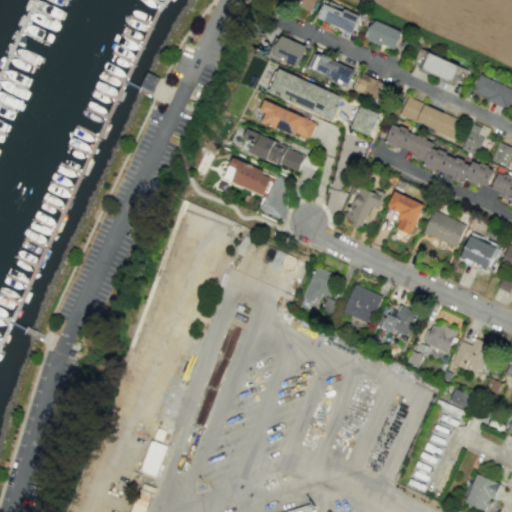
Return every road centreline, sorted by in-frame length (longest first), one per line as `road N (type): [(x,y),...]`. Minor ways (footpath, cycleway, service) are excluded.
road 1 (residential): [(285,22),(511,125)]
road 2 (residential): [(307,231),(511,326)]
road 3 (residential): [(511,213),(379,149)]
